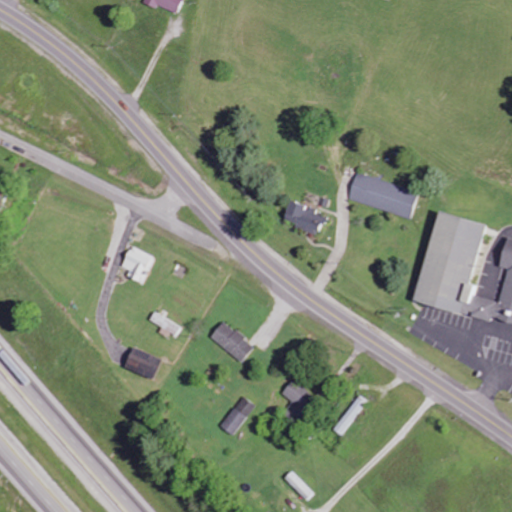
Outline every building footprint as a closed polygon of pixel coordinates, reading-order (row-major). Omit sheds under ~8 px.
[(145,0),(145,5),(178,13),(181,0),(145,0)] [(419,191),(356,175),(349,201),(412,218),(419,191)] [(326,214),(290,202),(284,223),(320,234),(326,214)] [(415,304),(491,322),(492,320),(511,324),(511,239),(507,239),(500,268),(508,270),(500,303),(476,297),(478,288),(471,286),(485,225),(436,213),(415,304)] [(123,268),(130,271),(127,279),(145,285),(155,257),(131,247),(123,268)] [(183,328),(155,312),(149,323),(170,335),(170,334),(177,338),(183,328)] [(211,340),(244,362),(255,346),(222,323),(211,340)] [(125,369),(154,381),(163,360),(134,348),(125,369)] [(285,416),(296,423),(314,396),(291,381),(282,396),(293,403),(285,416)] [(256,407),(244,397),(221,427),(233,437),(256,407)] [(315,494),(292,470),(285,478),(308,501),(315,494)]
